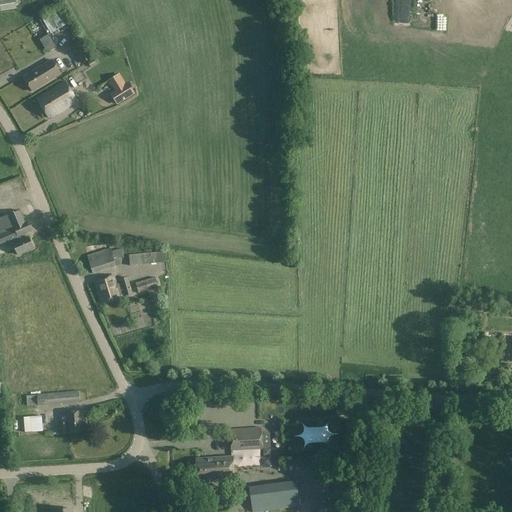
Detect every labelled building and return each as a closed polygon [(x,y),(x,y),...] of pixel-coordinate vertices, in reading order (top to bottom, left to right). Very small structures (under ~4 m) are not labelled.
[(15,0),(0,0),(0,8),(1,12),(17,9),(15,0)] [(53,33),(70,23),(61,8),(44,18),(53,33)] [(55,46),(48,36),(42,39),(49,50),(55,46)] [(82,42),(75,46),(72,48),(82,65),(93,58),(82,42)] [(52,61),(24,77),(33,92),(61,75),(52,61)] [(119,75),(110,81),(117,91),(112,94),(119,105),(136,93),(129,83),(125,85),(119,75)] [(65,83),(38,99),(50,119),(77,103),(65,83)] [(0,246),(12,242),(14,244),(19,256),(35,249),(30,237),(22,241),(21,238),(32,234),(28,223),(26,224),(20,211),(10,215),(9,214),(0,218),(0,246)] [(111,250),(88,257),(93,275),(116,267),(111,250)] [(165,254),(129,257),(130,267),(166,264),(165,254)] [(121,284),(116,285),(113,276),(96,281),(102,305),(120,300),(119,297),(125,295),(125,297),(134,295),(128,277),(120,280),(121,284)] [(155,278),(135,284),(138,294),(158,288),(155,278)] [(502,345),(502,340),(488,340),(488,334),(485,334),(484,345),(502,345)] [(80,392),(38,396),(39,406),(80,402),(80,392)] [(67,423),(61,424),(61,434),(85,432),(84,412),(67,413),(67,423)] [(23,415),(24,430),(42,429),(42,414),(23,415)] [(262,428),(230,430),(231,452),(263,450),(262,428)] [(232,457),(197,459),(199,484),(234,482),(232,457)] [(297,482),(265,486),(265,487),(257,488),(250,489),(252,511),(265,511),(300,507),(297,482)]
